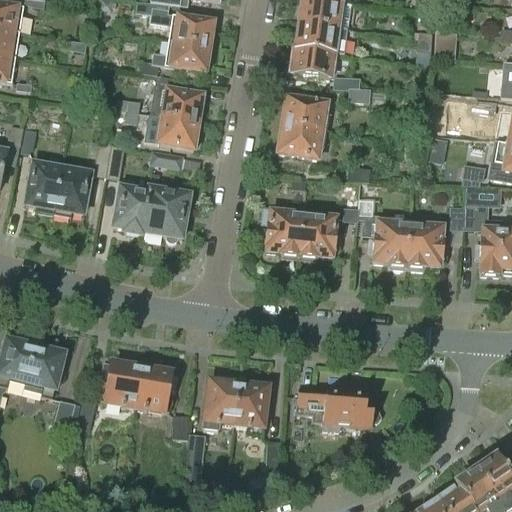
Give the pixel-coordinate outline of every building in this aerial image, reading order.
[(153,0),(152,8),(168,11),(194,15),(196,4),(216,7),(216,0),(153,0)] [(302,4),(340,9),(341,0),(300,0),(300,4),(302,4)] [(427,0),(416,0),(416,9),(427,10),(427,0)] [(22,4),(21,12),(22,12),(30,12),(44,14),(45,7),(22,4)] [(350,11),(340,9),(302,4),(298,30),(346,36),(350,11)] [(111,6),(101,5),(99,16),(103,16),(110,12),(111,6)] [(134,18),(149,20),(147,29),(174,33),(172,48),(212,54),(215,40),(211,40),(213,27),(167,20),(168,11),(152,8),(136,6),(134,18)] [(0,36),(13,38),(16,21),(21,22),(22,12),(21,12),(0,8),(0,36)] [(346,36),(298,30),(295,54),(333,59),(343,60),(346,36)] [(0,60),(10,63),(13,38),(0,36),(0,60)] [(418,38),(417,47),(430,49),(431,39),(418,38)] [(66,55),(84,58),(86,48),(68,45),(66,55)] [(430,58),(430,49),(417,47),(416,56),(430,58)] [(211,66),(212,54),(172,48),(170,61),(151,58),(150,68),(139,66),(137,78),(156,81),(158,71),(205,79),(207,66),(211,66)] [(333,59),(295,54),(293,54),(290,80),(330,86),(333,59)] [(455,55),(453,55),(439,54),(439,63),(454,64),(455,55)] [(0,87),(10,89),(12,80),(7,79),(10,63),(0,60),(0,87)] [(333,94),(349,95),(357,95),(358,85),(334,82),(333,94)] [(16,88),(15,96),(29,98),(31,90),(16,88)] [(161,122),(198,128),(199,117),(203,117),(204,108),(201,106),(202,100),(166,94),(161,122)] [(357,95),(349,95),(348,107),(368,109),(369,96),(357,95)] [(286,103),(281,133),(321,140),(325,110),(286,103)] [(117,115),(126,117),(137,119),(139,108),(119,105),(117,115)] [(475,106),(473,118),(493,121),(495,108),(475,106)] [(137,119),(126,117),(124,128),(135,130),(137,119)] [(198,128),(161,122),(155,121),(153,131),(145,130),(142,148),(193,156),(193,152),(196,152),(197,143),(195,141),(198,128)] [(19,153),(22,134),(10,132),(7,150),(19,153)] [(317,165),(321,140),(281,133),(277,159),(317,165)] [(22,134),(19,153),(18,158),(29,159),(30,156),(32,156),(35,136),(22,134)] [(105,183),(111,150),(98,148),(92,180),(105,183)] [(511,148),(508,148),(503,176),(511,177),(511,148)] [(111,150),(105,183),(118,185),(124,152),(111,150)] [(151,157),(149,170),(180,175),(182,162),(151,157)] [(54,220),(62,175),(32,169),(25,210),(36,212),(35,216),(54,220)] [(462,183),(481,186),(483,174),(464,171),(462,183)] [(368,176),(348,174),(347,187),(367,187),(368,176)] [(62,175),(54,220),(70,223),(71,218),(82,220),(89,179),(62,175)] [(150,179),(148,196),(148,197),(141,237),(165,242),(165,245),(167,247),(169,248),(171,248),(174,248),(176,246),(176,244),(181,244),(188,201),(163,198),(164,190),(156,189),(158,180),(150,179)] [(291,184),(290,195),(304,196),(304,186),(291,184)] [(148,197),(148,196),(119,193),(113,233),(124,234),(123,237),(141,240),(141,237),(148,197)] [(355,227),(357,206),(345,205),(343,226),(355,227)] [(303,220),(270,217),(270,212),(261,211),(259,230),(268,231),(268,232),(266,231),(264,251),(266,251),(266,257),(279,259),(279,261),(281,261),(281,263),(298,265),(303,220)] [(449,234),(462,235),(463,214),(450,213),(449,234)] [(479,246),(478,269),(481,269),(480,281),(497,281),(497,278),(511,279),(511,275),(511,236),(505,236),(506,227),(487,226),(487,218),(475,217),(476,214),(463,214),(462,235),(475,235),(483,236),(482,246),(479,246)] [(303,220),(298,265),(314,267),(315,264),(317,265),(317,263),(331,264),(331,257),(334,257),(336,238),(333,238),(335,224),(303,220)] [(405,275),(409,230),(376,228),(375,242),(373,242),(371,261),(374,261),(373,268),(387,269),(386,271),(389,271),(389,274),(405,275)] [(409,230),(405,275),(422,276),(422,274),(425,274),(425,272),(438,273),(439,267),(441,267),(443,248),(440,247),(441,233),(409,230)] [(21,403),(34,406),(38,407),(39,401),(52,404),(57,385),(62,386),(65,372),(60,370),(63,360),(53,358),(54,355),(16,346),(15,348),(6,346),(3,356),(0,355),(0,402),(1,397),(6,394),(9,383),(25,387),(21,403)] [(100,407),(133,413),(139,373),(111,368),(108,389),(103,388),(99,397),(100,407)] [(170,379),(139,373),(133,413),(168,419),(172,410),(171,400),(166,399),(170,379)] [(232,431),(236,390),(234,389),(232,386),(224,385),(222,388),(208,386),(202,435),(217,437),(218,429),(232,431)] [(239,390),(236,390),(232,431),(247,433),(246,440),(262,442),(268,393),(252,391),(250,388),(242,387),(239,390)] [(297,395),(295,419),(313,420),(312,427),(323,428),(322,435),(337,437),(338,430),(371,432),(371,429),(376,429),(381,423),(377,416),(373,415),(373,411),(369,411),(369,402),(366,402),(366,400),(297,395)] [(81,403),(80,411),(75,435),(88,437),(95,406),(81,403)] [(80,411),(58,406),(51,434),(68,435),(75,437),(75,435),(80,411)] [(172,444),(186,446),(187,423),(173,422),(172,444)] [(187,440),(186,446),(186,453),(185,488),(198,490),(204,442),(187,440)] [(267,449),(265,486),(277,486),(279,450),(267,449)] [(475,477),(498,511),(511,511),(506,503),(511,498),(511,490),(495,464),(475,477)] [(453,491),(467,511),(498,511),(475,477),(453,491)] [(436,507),(438,511),(467,511),(453,491),(453,492),(455,494),(436,507)]
